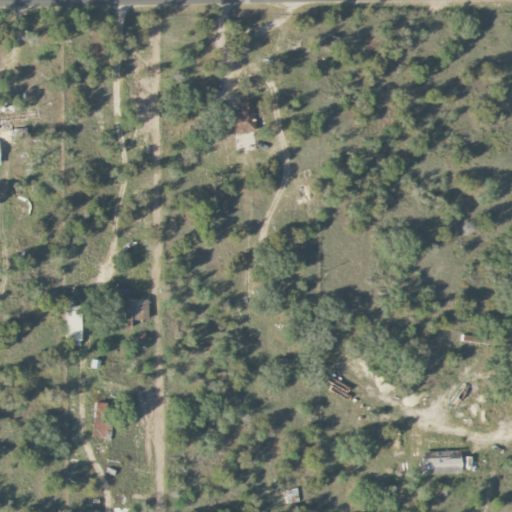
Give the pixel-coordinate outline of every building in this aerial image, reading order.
[(224,134),(254,132),(253,102),(238,103),(238,114),(223,115),(224,134)] [(148,300),(122,300),(121,329),(130,329),(130,320),(147,321),(148,300)] [(68,342),(81,341),(80,307),(67,307),(68,342)] [(108,404),(94,403),(92,437),(106,438),(108,404)] [(460,474),(460,451),(422,452),(423,475),(460,474)] [(298,503),(297,489),(284,490),(285,504),(298,503)]
